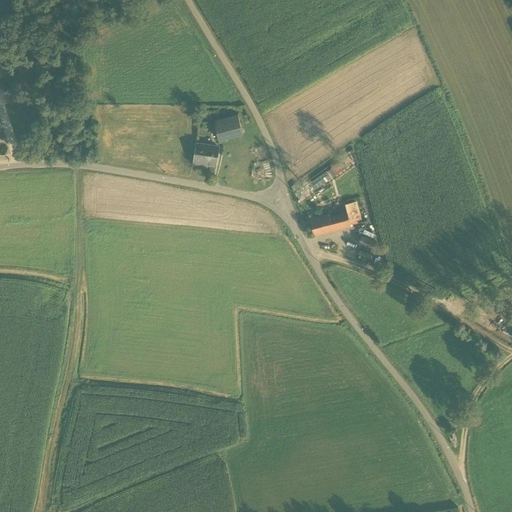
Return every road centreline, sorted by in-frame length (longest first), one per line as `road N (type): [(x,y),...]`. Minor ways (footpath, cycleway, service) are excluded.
road 1 (unclassified): [(283,210),(334,298),(432,422),(472,511)]
road 2 (track): [(50,511),(51,461),(74,340),(79,165)]
road 3 (unclassified): [(283,210),(243,195),(79,165),(0,167)]
road 4 (unclassified): [(189,0),(269,142),(283,210)]
road 5 (track): [(511,353),(427,297),(306,253)]
road 6 (track): [(459,477),(477,393),(511,355)]
